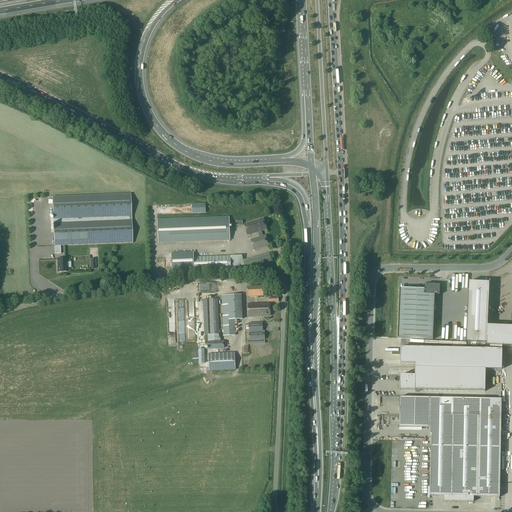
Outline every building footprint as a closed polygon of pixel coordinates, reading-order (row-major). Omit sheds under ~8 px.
[(52,197),(55,254),(61,254),(60,246),(132,243),(130,194),(52,197)] [(158,243),(171,243),(230,241),(229,217),(157,220),(158,243)] [(263,218),(244,224),(245,228),(246,232),(247,235),(258,232),(260,237),(251,240),(252,243),(251,243),(253,247),(254,250),(268,246),(267,243),(268,243),(266,238),(265,235),(263,236),(261,231),(267,230),(266,226),(265,222),(264,222),(263,218)] [(194,257),(194,252),(172,253),(172,272),(231,270),(243,267),(271,259),(270,253),(245,259),(244,257),(243,258),(243,260),(242,260),(242,256),(194,257)] [(67,271),(66,258),(57,259),(58,272),(67,271)] [(489,283),(469,282),(466,342),(487,343),(489,283)] [(438,284),(425,284),(424,289),(399,288),(397,339),(433,340),(435,295),(440,295),(440,287),(440,285),(438,285),(438,284)] [(248,297),(263,296),(263,292),(264,292),(263,289),(263,288),(263,285),(247,286),(247,289),(247,290),(247,293),(248,297)] [(223,336),(236,336),(235,320),(243,319),(241,295),(221,296),(223,336)] [(219,338),(219,334),(218,299),(209,299),(210,334),(207,334),(208,342),(208,349),(224,348),(224,341),(221,341),(220,338),(219,338)] [(249,317),(270,316),(270,311),(270,308),(270,307),(270,305),(270,303),(262,303),(262,304),(248,304),(249,317)] [(262,322),(249,323),(250,341),(265,340),(265,331),(263,331),(262,322)] [(511,326),(488,326),(487,345),(511,346),(511,326)] [(415,363),(415,368),(485,369),(502,370),(502,349),(406,347),(401,347),(401,352),(401,355),(400,355),(400,363),(415,363)] [(203,348),(189,348),(189,353),(187,353),(188,362),(196,362),(197,369),(204,368),(203,348)] [(209,371),(235,370),(234,352),(208,354),(209,371)] [(485,369),(415,368),(415,376),(400,376),(400,390),(485,392),(485,369)] [(499,497),(501,399),(400,397),(399,427),(429,428),(429,437),(431,437),(430,496),(444,496),(443,501),(473,502),(474,497),(499,497)]
